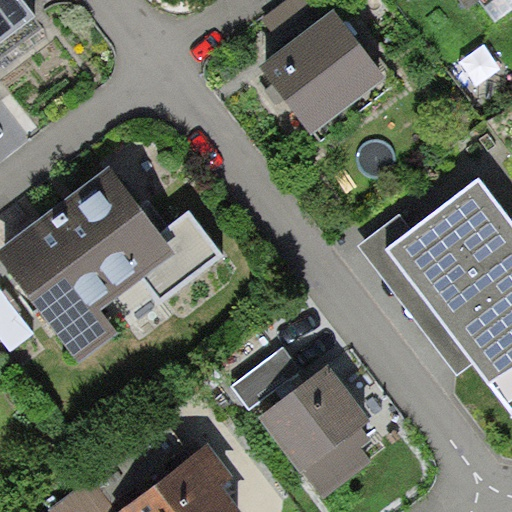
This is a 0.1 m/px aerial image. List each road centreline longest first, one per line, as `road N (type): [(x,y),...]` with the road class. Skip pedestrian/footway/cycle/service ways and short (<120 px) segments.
road 1 (residential): [(503,511),(401,362),(176,71)]
road 2 (residential): [(176,71),(0,199)]
